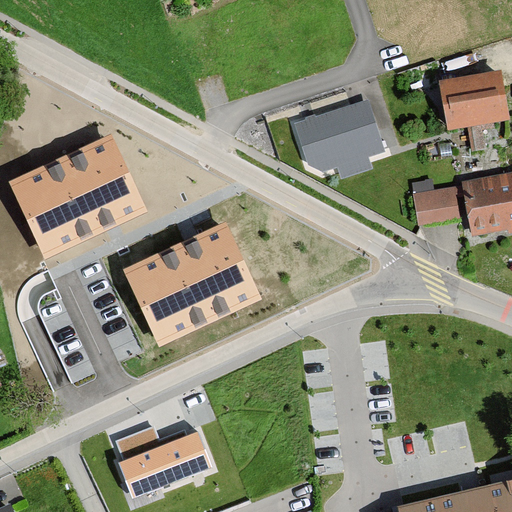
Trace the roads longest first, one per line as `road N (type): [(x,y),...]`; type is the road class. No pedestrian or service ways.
road 1 (residential): [(425,275),(0,43)]
road 2 (residential): [(425,275),(339,300),(0,459)]
